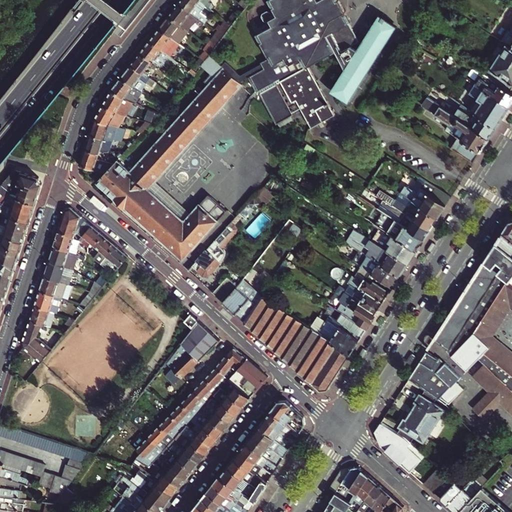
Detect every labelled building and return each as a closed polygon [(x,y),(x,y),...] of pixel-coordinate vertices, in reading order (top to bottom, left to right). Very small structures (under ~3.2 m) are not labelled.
[(181,0),(179,3),(191,12),(200,0),(181,0)] [(219,0),(200,0),(201,1),(203,3),(211,10),(219,0)] [(260,93),(269,108),(277,124),(282,121),(293,115),(276,85),(281,82),(292,102),(296,100),(311,127),(337,113),(322,87),(310,66),(335,52),(336,54),(358,42),(348,24),(350,22),(337,0),(320,0),(319,1),(318,0),(268,0),(267,1),(274,12),(271,14),(270,12),(269,11),(268,11),(267,11),(262,14),(261,15),(261,16),(261,17),(264,21),(264,22),(265,23),(266,23),(267,23),(268,23),(269,22),(271,26),(256,35),(268,58),(260,62),(261,64),(240,75),(225,62),(222,65),(240,82),(248,78),(257,95),(260,93)] [(197,17),(191,12),(179,3),(170,15),(181,25),(187,29),(197,17)] [(178,42),(187,29),(181,25),(170,15),(160,28),(178,42)] [(232,26),(226,21),(218,31),(225,36),(232,26)] [(179,43),(178,42),(160,28),(150,40),(162,49),(170,55),(179,43)] [(511,47),(511,28),(502,41),(508,45),(511,47)] [(225,36),(218,31),(210,40),(217,46),(225,36)] [(141,52),(153,62),(162,49),(150,40),(141,52)] [(217,46),(210,40),(209,42),(203,49),(210,55),(217,46)] [(511,47),(508,45),(487,76),(511,91),(511,89),(511,47)] [(131,65),(143,74),(153,62),(141,52),(131,65)] [(184,221),(148,189),(242,84),(240,82),(222,65),(210,55),(204,63),(202,65),(215,78),(130,173),(117,161),(113,165),(109,170),(105,174),(97,182),(115,198),(114,199),(125,209),(126,209),(183,260),(227,211),(210,196),(210,195),(209,195),(208,195),(207,196),(184,221)] [(122,77),(133,86),(143,74),(131,65),(122,77)] [(160,81),(163,77),(155,71),(152,75),(160,81)] [(511,104),(511,92),(511,91),(487,76),(483,73),(479,78),(480,79),(476,84),(485,89),(511,106),(511,104)] [(134,103),(143,91),(134,86),(133,86),(122,77),(113,89),(112,89),(124,98),(128,100),(134,103)] [(104,105),(116,112),(124,98),(112,89),(104,105)] [(497,127),(511,106),(485,89),(471,111),(497,127)] [(490,138),(497,127),(471,111),(447,95),(440,106),(490,138)] [(453,148),(475,162),(490,138),(440,106),(427,97),(424,103),(437,112),(436,114),(450,124),(447,130),(459,138),(453,148)] [(135,110),(139,105),(134,103),(128,100),(126,104),(135,110)] [(95,120),(109,125),(116,112),(104,105),(95,120)] [(237,126),(256,143),(268,130),(249,112),(237,126)] [(108,138),(111,140),(116,126),(109,125),(95,120),(90,135),(104,140),(108,140),(108,138)] [(85,150),(99,154),(104,140),(90,135),(85,150)] [(299,149),(302,152),(308,145),(305,142),(299,149)] [(98,159),(99,154),(85,150),(81,161),(80,165),(94,170),(101,172),(101,171),(105,174),(109,170),(113,165),(108,163),(98,159)] [(290,163),(296,167),(302,158),(296,154),(290,163)] [(10,195),(36,203),(43,184),(39,177),(15,169),(2,184),(6,188),(12,193),(10,195)] [(407,196),(439,217),(452,197),(427,180),(417,195),(395,181),(393,181),(390,185),(401,192),(407,196)] [(431,229),(439,217),(407,196),(403,202),(397,198),(396,199),(381,189),(377,195),(388,202),(393,205),(393,204),(431,229)] [(397,198),(403,202),(407,196),(401,192),(397,198)] [(8,204),(33,213),(36,203),(10,195),(3,203),(7,204),(8,204)] [(11,216),(30,222),(33,213),(8,204),(6,209),(13,211),(11,216)] [(426,238),(431,229),(393,204),(393,205),(391,208),(387,213),(396,219),(426,238)] [(203,276),(208,277),(224,258),(225,257),(225,256),(226,255),(226,254),(226,253),(225,252),(225,251),(222,249),(240,229),(236,226),(251,210),(246,206),(227,227),(228,227),(207,250),(206,250),(197,260),(198,260),(193,266),(203,276)] [(83,237),(92,226),(71,208),(66,209),(59,230),(75,236),(75,234),(76,231),(83,237)] [(0,222),(27,232),(30,222),(11,216),(0,213),(0,212),(0,222)] [(417,251),(426,238),(396,219),(392,225),(401,231),(397,238),(417,251)] [(511,221),(510,222),(503,233),(511,240),(511,221)] [(0,233),(24,241),(27,232),(0,222),(0,233)] [(95,247),(104,236),(92,226),(83,237),(80,240),(82,242),(88,247),(91,244),(95,247)] [(362,251),(370,239),(354,229),(347,241),(362,251)] [(78,253),(82,242),(80,240),(77,238),(74,237),(75,236),(59,230),(54,246),(78,253)] [(0,243),(21,251),(24,241),(0,233),(0,243)] [(511,281),(511,240),(503,233),(485,260),(511,281)] [(94,258),(101,264),(116,246),(104,236),(95,247),(100,251),(94,258)] [(409,263),(417,251),(397,238),(394,236),(386,248),(409,263)] [(0,254),(15,268),(21,251),(0,243),(0,254)] [(65,266),(72,270),(76,256),(80,257),(81,254),(78,253),(54,246),(49,261),(65,266)] [(111,272),(114,274),(128,257),(116,246),(101,264),(105,267),(108,269),(109,267),(113,270),(111,272)] [(401,276),(409,263),(386,248),(377,261),(401,276)] [(0,269),(12,279),(15,268),(0,254),(0,269)] [(394,287),(401,276),(377,261),(375,259),(371,264),(365,261),(361,259),(360,260),(358,263),(394,287)] [(488,334),(491,336),(510,307),(508,305),(511,300),(511,281),(485,260),(434,339),(448,349),(450,350),(452,348),(455,351),(451,356),(467,371),(479,359),(484,364),(473,376),(490,392),(493,389),(497,392),(493,396),(500,404),(501,403),(511,413),(511,352),(507,348),(508,348),(501,342),(493,352),(489,348),(489,347),(483,341),(488,334)] [(44,276),(67,283),(72,270),(65,266),(49,261),(44,276)] [(385,302),(394,287),(358,263),(355,261),(352,265),(359,270),(364,273),(360,279),(359,281),(363,283),(360,286),(385,302)] [(0,282),(8,290),(12,279),(0,269),(0,282)] [(223,302),(238,287),(244,279),(233,270),(213,292),(223,302)] [(355,276),(360,279),(364,273),(359,270),(355,276)] [(377,313),(385,302),(360,286),(363,283),(359,281),(360,279),(355,276),(353,275),(350,279),(352,280),(342,297),(339,300),(342,302),(348,305),(353,297),(377,313)] [(55,296),(62,298),(67,283),(44,276),(39,291),(55,296)] [(223,302),(245,321),(262,296),(244,279),(238,287),(223,302)] [(0,296),(5,301),(8,290),(0,282),(0,296)] [(35,306),(50,311),(55,296),(39,291),(35,306)] [(245,321),(275,349),(296,318),(262,296),(245,321)] [(368,328),(377,313),(353,297),(348,305),(342,302),(339,307),(336,305),(335,307),(338,309),(344,313),(350,317),(354,319),(358,322),(368,328)] [(30,321),(52,327),(57,313),(50,311),(35,306),(30,321)] [(185,322),(192,328),(199,320),(192,314),(185,322)] [(59,329),(64,333),(73,322),(65,316),(55,328),(59,329)] [(331,341),(351,354),(368,328),(358,322),(354,319),(350,317),(342,328),(340,326),(335,334),(334,333),(331,338),(332,339),(331,341)] [(328,389),(351,354),(331,341),(296,318),(275,349),(321,390),(328,389)] [(182,343),(200,361),(221,340),(199,320),(182,343)] [(25,347),(41,361),(64,333),(59,329),(55,328),(52,327),(30,321),(23,342),(25,347)] [(182,378),(200,361),(182,343),(167,363),(182,378)] [(237,370),(247,359),(233,347),(226,355),(236,363),(233,366),(237,370)] [(451,388),(461,377),(445,362),(442,365),(438,361),(439,359),(435,356),(433,359),(429,357),(431,354),(427,351),(409,378),(411,380),(425,390),(436,398),(438,399),(451,387),(451,388)] [(229,379),(237,370),(233,366),(236,363),(226,355),(217,367),(229,379)] [(254,393),(268,376),(247,359),(237,370),(229,379),(251,397),(254,393)] [(222,387),(229,379),(217,367),(206,379),(218,391),(220,389),(222,387)] [(213,396),(215,394),(218,391),(206,379),(195,390),(207,402),(208,402),(213,396)] [(244,405),(251,397),(229,379),(222,387),(223,388),(229,392),(244,405)] [(199,411),(201,409),(207,402),(195,390),(182,404),(195,416),(197,413),(199,411)] [(415,437),(424,443),(445,410),(433,402),(436,398),(425,390),(422,395),(420,394),(415,402),(417,403),(406,420),(404,418),(399,426),(401,428),(398,433),(405,437),(411,443),(415,437)] [(238,413),(244,405),(229,392),(226,396),(220,392),(216,396),(218,397),(223,401),(238,413)] [(232,421),(238,413),(223,401),(221,404),(214,400),(211,404),(213,406),(232,421)] [(298,434),(305,423),(305,416),(286,400),(279,401),(272,410),(294,430),(292,432),(294,434),(296,432),(298,434)] [(194,417),(195,416),(182,404),(171,415),(184,428),(187,425),(194,417)] [(225,429),(232,421),(213,406),(211,408),(215,411),(210,417),(225,429)] [(292,432),(294,430),(272,410),(266,418),(288,434),(289,433),(292,434),(290,436),(295,439),(298,434),(296,432),(294,434),(292,432)] [(184,428),(171,415),(160,426),(174,440),(180,432),(184,428)] [(213,445),(219,437),(204,425),(197,419),(194,417),(187,425),(198,433),(213,445)] [(219,437),(225,429),(210,417),(204,425),(219,437)] [(295,439),(290,436),(292,434),(289,433),(288,434),(266,418),(259,426),(283,445),(287,440),(292,443),(295,439)] [(0,435),(71,459),(75,447),(0,422),(0,435)] [(173,440),(174,440),(160,426),(149,438),(163,451),(165,449),(167,448),(173,440)] [(288,449),(283,445),(259,426),(253,434),(283,458),(288,449)] [(206,453),(213,445),(198,433),(195,437),(184,428),(180,432),(206,453)] [(200,461),(206,453),(180,432),(174,440),(173,440),(176,443),(176,442),(179,445),(200,461)] [(278,466),(283,458),(253,434),(246,442),(272,462),(278,466)] [(153,463),(156,460),(163,451),(149,438),(138,449),(142,453),(136,459),(150,466),(153,463)] [(194,469),(200,461),(179,445),(177,448),(173,445),(176,443),(173,440),(167,448),(194,469)] [(283,445),(288,449),(292,443),(287,440),(283,445)] [(270,465),(272,462),(246,442),(240,450),(263,467),(267,462),(270,465)] [(71,459),(84,463),(91,452),(75,447),(71,459)] [(187,477),(194,469),(167,448),(165,449),(167,451),(165,453),(162,457),(166,460),(187,477)] [(266,470),(263,467),(240,450),(234,458),(256,476),(259,472),(269,480),(273,474),(266,470)] [(45,472),(47,465),(2,451),(0,457),(0,462),(5,464),(42,476),(41,483),(40,484),(52,488),(51,490),(62,493),(80,469),(69,465),(67,465),(63,478),(45,472)] [(261,480),(256,476),(234,458),(228,466),(248,482),(251,479),(258,485),(261,480)] [(69,465),(80,469),(84,463),(71,459),(69,465)] [(160,468),(162,465),(156,460),(153,463),(157,467),(160,468)] [(181,485),(187,477),(166,460),(162,465),(160,468),(181,485)] [(41,483),(21,477),(22,474),(3,468),(5,464),(0,462),(0,475),(39,488),(40,484),(41,483)] [(167,503),(174,494),(149,474),(134,462),(131,465),(130,467),(137,473),(147,480),(146,482),(144,480),(142,483),(144,484),(167,503)] [(244,487),(248,482),(228,466),(220,476),(249,499),(256,488),(254,486),(250,492),(244,487)] [(352,503),(359,492),(370,475),(360,466),(352,467),(336,492),(352,503)] [(174,494),(181,485),(160,468),(157,467),(152,473),(150,472),(149,474),(174,494)] [(330,487),(336,492),(352,467),(342,468),(330,487)] [(434,493),(439,487),(450,477),(438,467),(423,483),(434,493)] [(146,482),(147,480),(137,473),(134,477),(139,481),(141,478),(144,480),(146,482)] [(38,492),(39,488),(0,475),(0,481),(0,480),(9,481),(7,485),(15,486),(20,487),(25,489),(38,492)] [(359,492),(366,499),(377,482),(370,475),(359,492)] [(160,511),(167,503),(144,484),(140,489),(123,476),(120,480),(160,511)] [(254,503),(249,499),(220,476),(214,483),(243,507),(249,511),(254,503)] [(440,499),(447,505),(463,489),(450,477),(439,487),(445,493),(440,499)] [(447,505),(454,511),(458,511),(478,491),(472,485),(475,482),(475,480),(473,478),(463,489),(447,505)] [(143,511),(159,511),(160,511),(120,480),(117,484),(126,490),(125,492),(134,499),(132,503),(143,511)] [(249,499),(254,503),(267,483),(262,480),(261,480),(258,485),(256,488),(249,499)] [(365,511),(371,503),(374,505),(385,488),(377,482),(366,499),(359,510),(357,511),(365,511)] [(248,511),(249,511),(243,507),(214,483),(207,491),(233,511),(248,511)] [(35,500),(55,503),(62,493),(51,490),(52,488),(40,484),(39,488),(38,492),(36,499),(35,500)] [(0,495),(23,499),(24,491),(15,490),(0,487),(0,495)] [(511,511),(482,487),(478,491),(458,511),(511,511)] [(381,511),(385,507),(388,502),(393,495),(385,488),(374,505),(379,509),(381,511)] [(233,511),(207,491),(202,498),(219,511),(233,511)] [(352,503),(336,492),(322,511),(345,511),(349,507),(352,503)] [(0,507),(15,510),(24,511),(26,499),(23,499),(0,495),(0,507)] [(392,511),(405,511),(404,506),(393,495),(388,502),(392,508),(390,511),(392,511)] [(219,511),(202,498),(197,504),(206,511),(219,511)] [(143,511),(132,503),(124,511),(143,511)]
